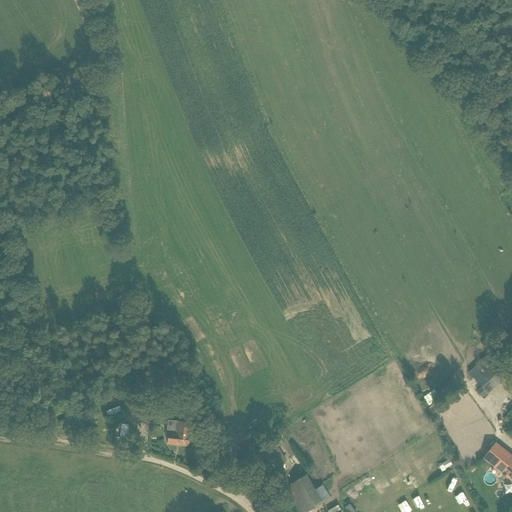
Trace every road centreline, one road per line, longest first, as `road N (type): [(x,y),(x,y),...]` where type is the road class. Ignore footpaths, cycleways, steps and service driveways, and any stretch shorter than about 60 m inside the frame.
road 1 (track): [(77,0),(93,46),(88,62),(0,111)]
road 2 (track): [(133,454),(0,430)]
road 3 (residential): [(250,511),(183,470),(133,454)]
